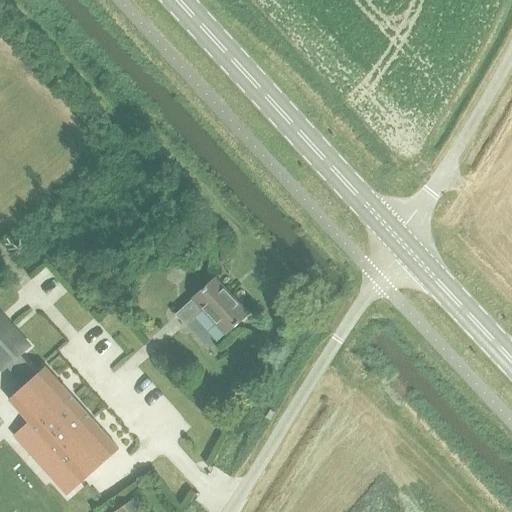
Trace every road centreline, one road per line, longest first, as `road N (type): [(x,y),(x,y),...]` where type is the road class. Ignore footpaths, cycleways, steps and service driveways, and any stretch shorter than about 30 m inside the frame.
road 1 (secondary): [(399,241),(178,0)]
road 2 (unclassified): [(229,511),(399,241)]
road 3 (unclassified): [(399,241),(511,52)]
road 4 (secondary): [(511,362),(399,241)]
